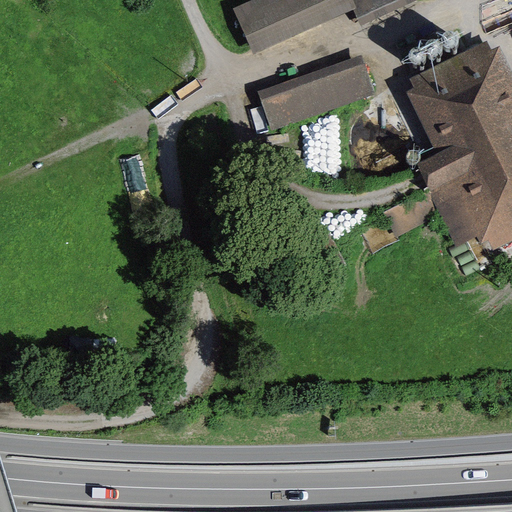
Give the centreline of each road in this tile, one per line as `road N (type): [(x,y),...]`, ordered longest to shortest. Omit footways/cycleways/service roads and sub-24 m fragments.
road 1 (track): [(0,417),(138,412),(175,394),(196,370),(205,319),(173,181),(171,133),(180,109),(220,69)]
road 2 (primary): [(511,441),(219,455),(0,443)]
road 3 (secondary): [(0,477),(188,489),(511,479)]
